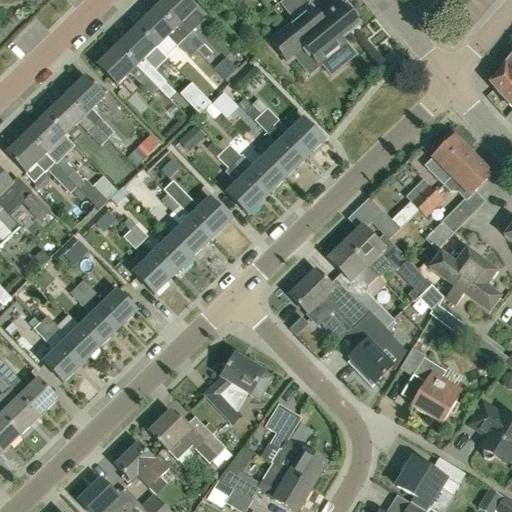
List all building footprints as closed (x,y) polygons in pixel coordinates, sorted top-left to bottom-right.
[(161,6),(155,11),(175,31),(183,39),(197,53),(204,62),(211,55),(192,35),(204,22),(183,0),(166,0),(165,2),(161,6)] [(302,0),(288,0),(279,8),(293,25),(311,10),(302,0)] [(342,8),(340,5),(320,21),(311,10),(293,25),(270,43),(287,64),(304,50),(318,66),(320,65),(330,77),(355,57),(341,40),(352,31),(357,26),(352,19),(355,16),(346,5),(342,8)] [(183,39),(175,31),(155,11),(136,30),(156,50),(167,39),(176,49),(178,47),(190,60),(197,53),(183,39)] [(156,50),(136,30),(126,40),(122,43),(117,48),(158,91),(165,84),(155,74),(143,62),(156,50)] [(165,59),(176,49),(167,39),(156,50),(165,59)] [(151,98),(158,91),(117,48),(94,71),(113,91),(129,75),(142,88),(151,98)] [(143,62),(155,74),(158,70),(167,62),(165,59),(156,50),(143,62)] [(511,59),(490,85),(511,108),(511,59)] [(226,61),(215,72),(225,83),(237,72),(226,61)] [(73,91),(65,99),(107,142),(114,135),(92,112),(104,99),(85,79),(73,91)] [(165,84),(158,91),(169,102),(176,95),(165,84)] [(191,86),(180,98),(198,118),(204,112),(210,106),(191,86)] [(101,148),(107,142),(65,99),(45,118),(64,138),(77,125),(85,134),(86,133),(101,148)] [(238,107),(246,115),(252,109),(251,108),(244,101),(238,107)] [(260,117),(266,110),(258,102),(251,108),(252,109),(260,117)] [(204,112),(215,123),(223,115),(212,104),(210,106),(204,112)] [(246,115),(254,123),(260,117),(252,109),(246,115)] [(266,110),(260,117),(272,129),(279,123),(266,110)] [(277,146),(264,158),(285,180),(299,167),(304,162),(283,140),(272,129),(260,117),(254,123),(269,138),(277,146)] [(74,147),(64,138),(45,118),(25,137),(76,190),(78,193),(98,214),(104,208),(110,203),(118,195),(113,189),(102,178),(91,189),(84,181),(82,183),(62,162),(76,150),(74,147)] [(283,140),(304,162),(304,161),(307,159),(311,155),(323,143),(302,121),(302,122),(283,140)] [(195,128),(177,145),(188,156),(206,139),(195,128)] [(423,168),(443,187),(472,159),(465,152),(469,149),(453,132),(437,148),(441,151),(428,164),(423,168)] [(117,152),(124,145),(114,135),(107,142),(117,152)] [(69,196),(76,190),(25,137),(22,140),(5,156),(25,176),(34,186),(43,177),(47,173),(69,196)] [(137,151),(147,161),(160,148),(150,138),(137,151)] [(269,138),(257,150),(264,158),(277,146),(269,138)] [(246,176),(267,198),(269,196),(272,193),(285,180),(264,158),(254,169),(242,157),(241,158),(230,147),(223,153),(246,176)] [(137,151),(126,161),(134,170),(136,172),(147,161),(137,151)] [(246,176),(223,153),(216,160),(228,172),(224,176),(235,187),(246,176)] [(472,159),(443,187),(450,194),(457,195),(466,203),(491,178),(472,159)] [(171,163),(159,174),(168,182),(173,177),(179,171),(171,163)] [(0,198),(12,187),(0,174),(0,198)] [(267,198),(246,176),(235,187),(226,195),(247,217),(262,203),(265,200),(267,198)] [(39,225),(50,214),(18,182),(12,187),(0,198),(0,209),(9,219),(22,207),(39,225)] [(388,243),(419,213),(418,212),(435,195),(422,182),(405,199),(411,205),(392,224),(383,214),(371,225),(383,238),(388,243)] [(167,196),(179,208),(190,219),(211,241),(213,239),(217,235),(231,221),(210,200),(207,203),(199,211),(172,184),(166,190),(164,192),(167,196)] [(118,195),(110,203),(115,209),(129,195),(123,190),(118,195)] [(418,212),(419,213),(425,219),(442,202),(435,195),(418,212)] [(190,219),(179,208),(167,196),(161,202),(173,215),(169,219),(180,230),(190,219)] [(0,248),(20,230),(9,219),(0,209),(0,248)] [(106,213),(93,226),(103,236),(116,223),(106,213)] [(211,241),(190,219),(180,230),(171,238),(192,259),(206,246),(210,242),(211,241)] [(441,225),(424,242),(435,253),(452,236),(441,225)] [(129,233),(141,246),(148,239),(136,227),(129,233)] [(357,232),(344,245),(379,280),(380,280),(390,271),(403,259),(395,250),(388,243),(383,238),(376,244),(361,228),(357,232)] [(141,246),(129,233),(123,240),(134,251),(135,252),(141,246)] [(171,238),(152,257),(173,278),(174,277),(177,274),(192,259),(171,238)] [(77,242),(62,258),(73,269),(88,253),(77,242)] [(354,289),(349,295),(368,315),(385,332),(385,331),(386,331),(395,322),(373,300),(366,293),(379,280),(344,245),(327,261),(341,276),(349,284),(354,289)] [(450,304),(481,263),(466,251),(455,266),(440,255),(429,271),(453,290),(445,301),(450,304)] [(51,261),(42,252),(32,262),(41,271),(51,261)] [(171,280),(173,278),(152,257),(133,276),(137,281),(153,297),(157,294),(168,283),(171,280)] [(481,263),(450,304),(455,308),(463,297),(488,316),(500,300),(486,289),(497,274),(481,263)] [(332,311),(351,331),(368,315),(349,295),(336,281),(330,287),(316,273),(303,285),(301,282),(288,294),(291,297),(289,298),(307,316),(317,326),(332,311)] [(415,290),(408,297),(414,304),(419,300),(431,288),(425,281),(415,290)] [(82,283),(76,289),(91,304),(97,298),(82,283)] [(0,305),(3,309),(12,300),(0,288),(0,305)] [(114,336),(118,332),(91,304),(76,289),(69,296),(91,319),(79,329),(99,350),(111,339),(114,336)] [(136,314),(116,294),(98,312),(118,332),(123,327),(126,324),(136,314)] [(433,314),(430,318),(457,338),(465,328),(439,309),(438,308),(433,314)] [(368,315),(351,331),(360,340),(365,345),(349,360),(351,362),(360,371),(356,374),(371,390),(374,386),(392,369),(395,371),(403,359),(390,346),(390,344),(394,340),(385,331),(385,332),(368,315)] [(79,329),(69,340),(58,329),(47,318),(39,325),(81,368),(85,363),(99,350),(79,329)] [(70,320),(68,318),(61,325),(58,329),(69,340),(79,329),(70,320)] [(12,325),(5,332),(11,339),(18,332),(12,325)] [(39,325),(32,332),(54,354),(43,365),(62,386),(76,372),(81,368),(39,325)] [(465,328),(457,338),(501,370),(509,361),(465,328)] [(271,379),(263,374),(233,357),(220,379),(222,380),(213,389),(204,397),(220,414),(228,423),(231,425),(239,417),(237,414),(221,397),(233,386),(248,396),(254,399),(258,402),(271,379)] [(423,359),(412,378),(400,397),(412,404),(410,408),(441,427),(463,391),(442,379),(445,373),(423,359)] [(37,382),(28,391),(0,362),(0,381),(38,420),(43,416),(46,413),(56,403),(37,382)] [(34,424),(38,420),(0,381),(0,395),(2,397),(0,398),(0,417),(20,438),(34,424)] [(482,405),(469,428),(487,439),(480,450),(483,452),(482,456),(483,460),(487,462),(491,461),(494,459),(506,466),(511,455),(511,420),(502,415),(501,417),(482,405)] [(288,477),(311,491),(320,476),(326,466),(303,452),(302,453),(287,444),(301,420),(278,407),(264,430),(276,436),(269,447),(279,453),(270,466),(271,467),(271,466),(288,477)] [(209,467),(217,459),(225,451),(212,438),(203,428),(195,436),(179,419),(177,421),(170,414),(149,434),(166,451),(177,462),(192,449),(208,466),(209,467)] [(0,454),(1,455),(20,438),(0,417),(0,454)] [(140,483),(148,491),(170,469),(159,457),(154,462),(138,446),(115,468),(129,483),(135,488),(140,483)] [(420,511),(425,511),(438,491),(452,499),(465,476),(438,460),(430,473),(412,462),(406,472),(396,489),(414,499),(410,506),(420,511)] [(288,477),(271,466),(271,467),(259,486),(239,474),(229,490),(252,503),(259,492),(274,501),(273,502),(289,511),(298,511),(311,491),(288,477)] [(100,483),(79,504),(86,511),(145,511),(143,509),(129,496),(125,500),(120,495),(117,492),(113,496),(100,483)] [(246,511),(252,503),(229,490),(229,491),(218,484),(207,502),(221,510),(224,506),(234,511),(246,511)] [(495,511),(503,499),(486,488),(475,507),(483,511),(495,511)] [(165,511),(153,499),(143,509),(145,511),(165,511)] [(495,511),(511,511),(511,504),(503,499),(495,511)]
